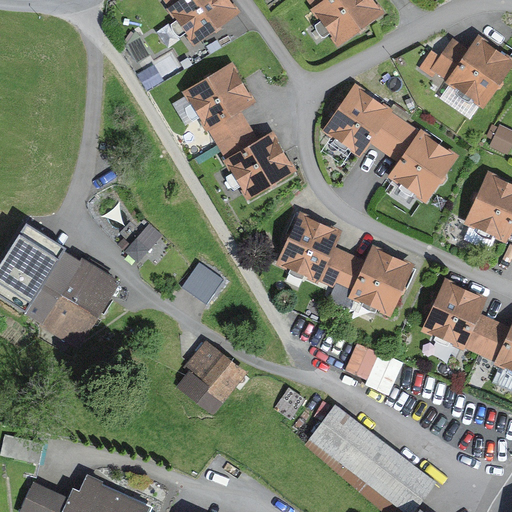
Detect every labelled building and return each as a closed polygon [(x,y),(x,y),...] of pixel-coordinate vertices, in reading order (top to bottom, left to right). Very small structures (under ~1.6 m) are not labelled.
[(234,10),(226,0),(177,0),(169,6),(165,9),(192,43),(234,10)] [(320,0),(312,6),(309,9),(334,44),(377,14),(367,0),(320,0)] [(510,63),(476,40),(467,52),(449,79),(447,82),(481,105),(510,63)] [(452,42),(434,69),(449,79),(467,52),(460,47),(452,42)] [(228,66),(181,93),(203,131),(206,129),(237,111),(249,104),(228,66)] [(354,88),(321,133),(357,159),(370,142),(389,116),(390,114),(354,88)] [(237,111),(206,129),(224,161),(256,143),(248,128),(237,111)] [(417,136),(389,116),(370,142),(385,153),(398,163),(417,136)] [(398,163),(387,178),(423,204),(456,159),(419,133),(417,136),(398,163)] [(224,161),(222,162),(244,200),(291,173),(269,135),(256,143),(224,161)] [(511,188),(487,177),(466,223),(504,241),(511,225),(511,222),(511,188)] [(130,239),(142,253),(168,230),(156,216),(130,239)] [(332,249),(338,233),(299,217),(279,264),(318,281),(319,280),(332,249)] [(119,285),(24,226),(0,264),(0,299),(79,349),(119,285)] [(349,257),(332,249),(319,280),(352,294),(365,263),(349,257)] [(389,315),(410,267),(370,250),(365,263),(352,294),(350,298),(389,315)] [(204,253),(187,278),(211,294),(228,269),(204,253)] [(475,315),(482,300),(443,283),(422,331),(461,347),(462,346),(475,315)] [(493,323),(475,315),(462,346),(495,360),(508,329),(493,323)] [(511,372),(511,320),(508,329),(495,360),(493,364),(511,372)] [(349,361),(371,370),(383,342),(361,333),(349,361)] [(243,374),(203,347),(181,378),(221,405),(243,374)] [(414,511),(433,488),(334,411),(304,450),(384,511),(414,511)] [(142,511),(144,509),(80,480),(65,511),(142,511)] [(52,493),(35,486),(22,511),(61,511),(67,500),(52,493)]
